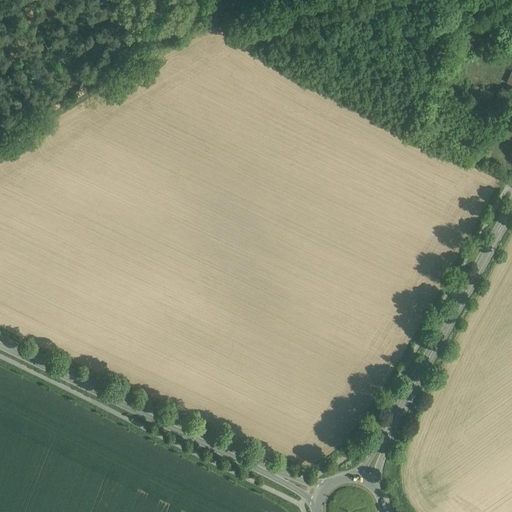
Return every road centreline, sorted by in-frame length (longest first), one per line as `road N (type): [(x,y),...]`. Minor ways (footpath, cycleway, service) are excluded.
road 1 (secondary): [(320,496),(0,344)]
road 2 (tertiary): [(511,206),(365,478)]
